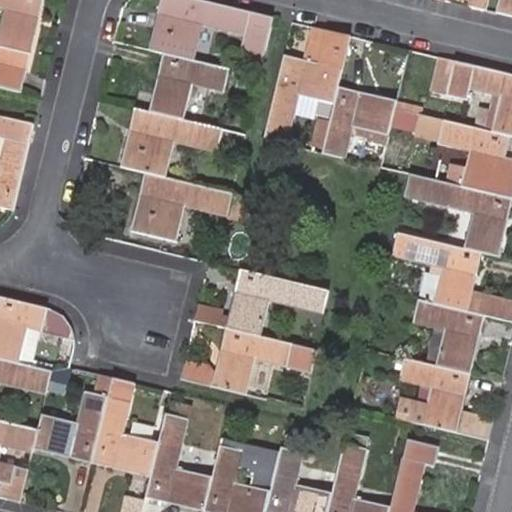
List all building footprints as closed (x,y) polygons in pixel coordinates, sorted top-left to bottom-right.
[(0,0),(0,11),(6,13),(0,37),(0,69),(28,76),(45,0),(0,0)] [(222,95),(228,72),(183,62),(192,26),(248,39),(244,53),(264,58),(272,21),(186,0),(160,0),(148,53),(163,57),(148,115),(134,112),(119,171),(143,176),(130,235),(166,243),(174,208),(225,220),(230,198),(155,180),(164,143),(219,156),(224,134),(182,123),(190,87),(222,95)] [(419,0),(428,2),(428,0),(470,0),(468,12),(475,13),(485,16),(488,0),(419,0)] [(511,0),(498,0),(494,18),(511,22),(511,0)] [(283,58),(263,144),(285,148),(298,98),(333,107),(337,90),(341,72),(348,39),(328,34),(321,67),(283,58)] [(445,98),(454,64),(440,60),(431,94),(445,98)] [(465,315),(479,256),(497,260),(510,203),(511,192),(511,162),(502,160),(506,139),(511,140),(511,77),(454,64),(445,98),(466,104),(469,91),(499,99),(490,135),(393,112),(390,125),(415,132),(413,138),(437,143),(436,146),(466,153),(458,189),(407,177),(401,200),(469,217),(461,251),(397,236),(391,258),(437,270),(434,284),(421,280),(416,302),(410,325),(441,332),(432,368),(402,361),(397,383),(426,391),(422,408),(392,401),(388,419),(418,426),(454,435),(485,442),(489,424),(458,416),(482,318),(465,315)] [(395,104),(337,90),(333,107),(321,156),(344,162),(351,130),(387,139),(390,125),(393,112),(395,104)] [(0,207),(10,210),(31,126),(0,118),(0,207)] [(329,296),(237,273),(227,312),(199,304),(195,322),(222,329),(212,370),(185,364),(180,382),(208,389),(243,397),(252,361),(309,375),(314,352),(258,338),(267,303),(323,317),(329,296)] [(0,499),(18,504),(26,472),(0,466),(0,446),(31,453),(31,451),(151,481),(146,500),(191,511),(411,511),(423,466),(433,469),(438,449),(405,441),(389,510),(354,501),(368,441),(351,437),(349,446),(343,444),(331,495),(295,486),(303,455),(280,448),(276,463),(218,447),(211,479),(175,470),(186,423),(163,417),(157,443),(121,434),(133,385),(95,375),(91,395),(84,393),(77,424),(39,414),(36,431),(0,422),(0,383),(44,395),(50,372),(16,363),(25,329),(41,333),(46,310),(0,297),(0,499)] [(46,310),(41,333),(75,341),(75,339),(74,330),(70,324),(66,318),(58,313),(52,311),(46,310)] [(143,511),(145,505),(127,501),(124,511),(143,511)]
